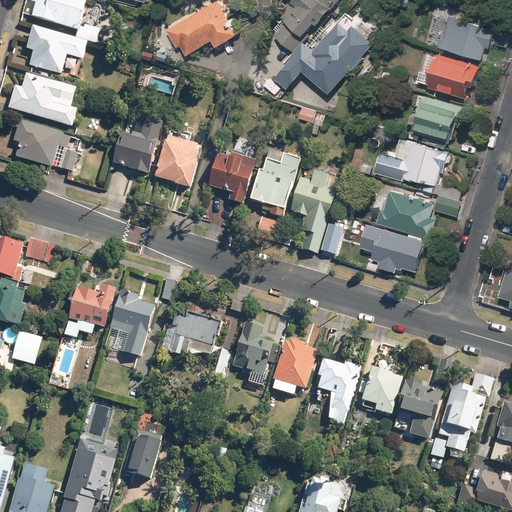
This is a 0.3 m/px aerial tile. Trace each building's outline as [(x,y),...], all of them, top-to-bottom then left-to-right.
[(81,28),(88,0),(32,0),(32,2),(36,3),(32,17),(79,31),(77,38),(96,44),(100,29),(86,25),(85,29),(81,28)] [(222,0),(220,0),(170,28),(187,58),(218,40),(222,47),(243,35),(222,0)] [(410,0),(399,0),(398,6),(409,9),(410,0)] [(498,29),(447,14),(441,36),(444,37),(441,46),(484,58),(487,46),(493,48),(498,29)] [(311,44),(285,71),(297,82),(307,71),(330,93),(378,43),(360,26),(353,33),(347,27),(322,53),(311,44)] [(84,62),(89,44),(34,27),(28,50),(35,52),(30,67),(63,76),(68,57),(84,62)] [(480,65),(442,55),(432,85),(469,96),(480,65)] [(16,86),(9,109),(74,128),(79,112),(72,110),(78,90),(27,75),(23,88),(16,86)] [(466,108),(432,96),(422,126),(457,137),(466,108)] [(355,102),(340,99),(339,106),(353,109),(355,102)] [(317,109),(305,109),(305,119),(317,119),(317,109)] [(166,122),(131,112),(126,133),(118,162),(153,172),(166,122)] [(65,134),(21,121),(15,142),(20,144),(16,158),(53,168),(54,167),(73,172),(78,156),(68,152),(72,139),(64,137),(65,134)] [(206,146),(172,136),(160,178),(194,188),(206,146)] [(400,155),(382,150),(376,169),(438,186),(447,155),(440,153),(441,147),(406,137),(400,155)] [(267,158),(263,171),(253,207),(288,217),(305,158),(285,152),(281,163),(267,158)] [(258,164),(222,154),(213,187),(233,192),(231,200),(247,204),(258,164)] [(114,189),(127,192),(132,174),(120,170),(114,189)] [(317,182),(303,179),(295,212),(308,215),(304,233),(301,243),(323,247),(336,190),(329,188),(331,177),(319,174),(317,182)] [(440,203),(392,192),(384,222),(433,234),(440,203)] [(431,243),(371,225),(365,245),(379,249),(377,257),(422,271),(431,243)] [(343,229),(333,226),(326,250),(337,253),(343,229)] [(0,272),(13,277),(12,278),(20,281),(24,267),(18,266),(25,242),(0,234),(0,272)] [(31,239),(26,257),(48,264),(53,246),(31,239)] [(16,289),(18,282),(3,277),(0,284),(0,321),(8,324),(8,321),(20,325),(26,305),(21,304),(25,292),(16,289)] [(178,284),(166,280),(160,300),(171,303),(178,284)] [(78,285),(70,317),(79,319),(78,322),(70,319),(66,333),(78,336),(80,328),(94,332),(96,323),(106,325),(117,285),(104,282),(101,291),(78,285)] [(163,305),(126,293),(115,326),(132,332),(126,352),(146,358),(163,305)] [(245,305),(234,301),(230,310),(241,315),(245,305)] [(223,325),(183,312),(171,350),(190,356),(195,339),(216,346),(223,325)] [(265,330),(245,325),(235,367),(254,372),(250,390),(270,395),(282,345),(263,340),(265,330)] [(21,330),(13,357),(35,364),(43,337),(21,330)] [(322,351),(293,341),(276,390),(306,400),(322,351)] [(53,342),(51,349),(59,351),(61,344),(53,342)] [(364,368),(324,360),(321,376),(326,378),(323,389),(337,392),(331,419),(352,424),(364,368)] [(408,379),(378,368),(367,399),(380,404),(379,409),(395,415),(408,379)] [(443,392),(413,384),(405,414),(418,417),(413,434),(430,439),(443,392)] [(489,395),(458,385),(442,434),(455,438),(452,448),(470,454),(489,395)] [(511,403),(509,402),(498,440),(511,443),(511,403)] [(27,426),(14,423),(10,439),(23,442),(27,426)] [(168,440),(140,433),(129,473),(157,481),(168,440)] [(451,442),(438,440),(437,448),(442,449),(440,457),(448,458),(451,442)] [(0,511),(1,511),(17,457),(6,454),(8,448),(0,445),(0,511)] [(66,497),(62,511),(92,511),(97,498),(100,499),(111,458),(78,449),(65,497),(66,497)] [(20,477),(10,511),(48,511),(56,484),(46,481),(50,469),(27,462),(22,477),(20,477)] [(511,511),(511,477),(487,471),(482,489),(463,484),(458,505),(483,511),(485,505),(511,511)] [(336,487),(317,481),(307,511),(341,511),(345,500),(333,497),(336,487)]
